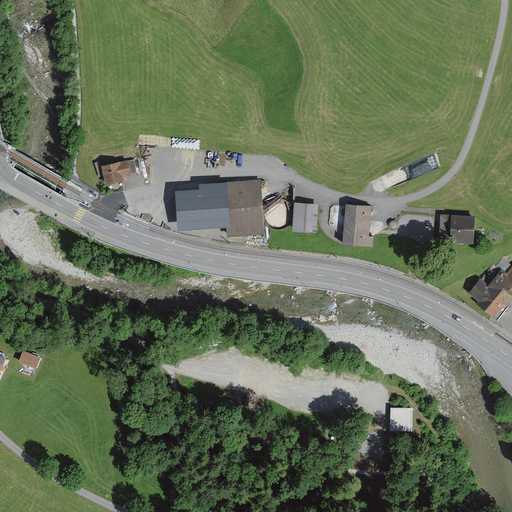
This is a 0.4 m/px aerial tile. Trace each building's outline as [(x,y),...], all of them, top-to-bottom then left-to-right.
[(124,176),(132,174),(137,172),(134,160),(128,161),(128,159),(120,161),(120,160),(102,164),(106,183),(124,179),(124,176)] [(104,176),(99,161),(94,162),(99,177),(104,176)] [(200,186),(175,188),(178,228),(226,225),(227,236),(265,233),(262,178),(199,182),(200,186)] [(319,203),(294,201),(292,229),(317,231),(319,203)] [(372,205),(346,203),(342,243),(373,245),(374,235),(369,235),(372,205)] [(475,215),(441,213),(439,241),(473,242),(475,215)] [(511,303),(511,264),(507,271),(501,266),(488,283),(480,276),(469,291),(479,300),(477,303),(494,316),(505,302),(510,306),(511,303)] [(41,356),(23,349),(19,361),(36,367),(41,356)] [(391,407),(390,431),(413,431),(413,408),(391,407)]
